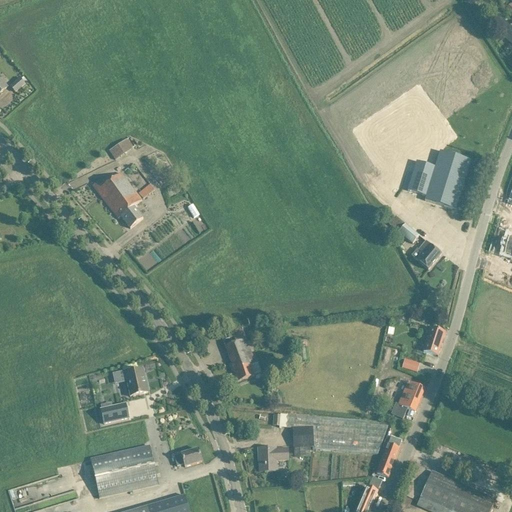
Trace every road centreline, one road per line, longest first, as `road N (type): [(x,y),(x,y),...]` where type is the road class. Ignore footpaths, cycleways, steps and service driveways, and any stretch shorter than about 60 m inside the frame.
road 1 (tertiary): [(240,511),(224,448),(177,349),(0,143)]
road 2 (unclassified): [(385,511),(446,361),(511,145)]
